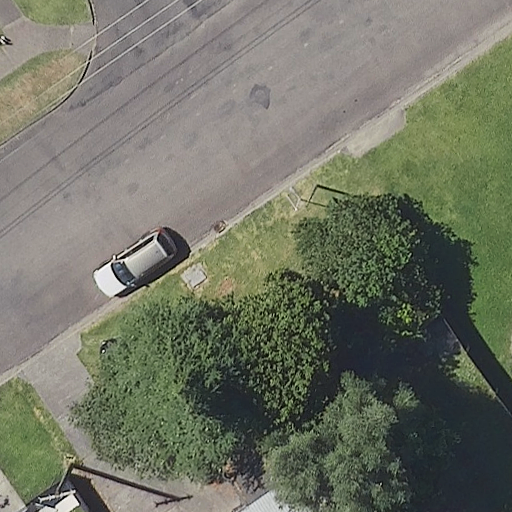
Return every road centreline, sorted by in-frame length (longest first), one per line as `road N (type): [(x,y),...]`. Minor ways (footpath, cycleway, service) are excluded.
road 1 (residential): [(240,104),(0,270)]
road 2 (residential): [(391,0),(240,104)]
road 3 (residential): [(166,0),(240,104)]
